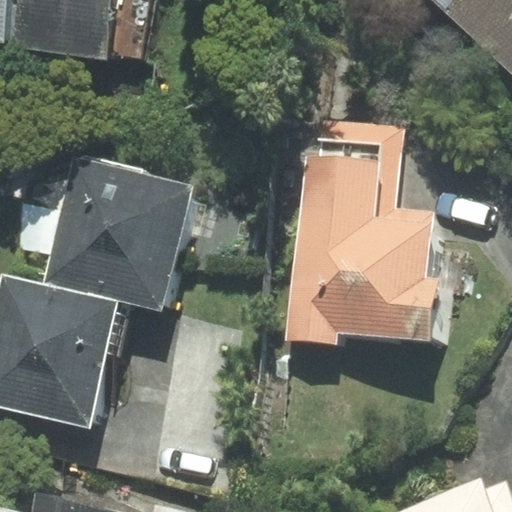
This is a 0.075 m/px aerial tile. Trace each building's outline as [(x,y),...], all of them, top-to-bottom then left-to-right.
[(0,0),(0,50),(126,72),(138,0),(0,0)] [(511,0),(435,0),(511,70),(511,0)] [(443,296),(447,219),(404,217),(409,135),(310,128),(296,357),(346,361),(346,350),(449,356),(452,296),(443,296)] [(87,167),(57,294),(11,283),(8,297),(0,294),(0,410),(105,435),(134,312),(180,322),(210,195),(149,181),(87,167)] [(511,511),(511,481),(424,511),(511,511)]
